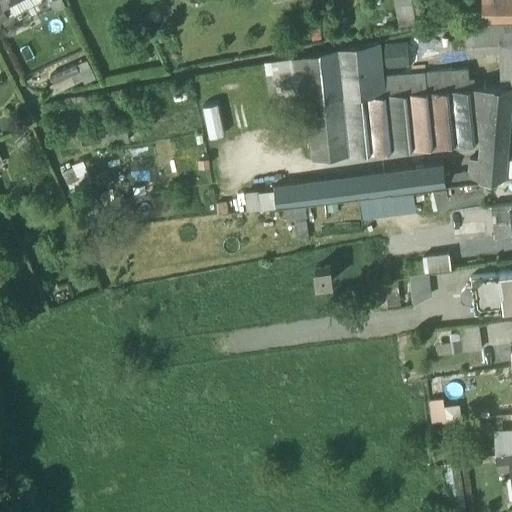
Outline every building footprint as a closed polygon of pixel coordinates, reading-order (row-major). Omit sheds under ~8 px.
[(62,0),(57,0),(50,3),(54,10),(65,6),(62,0)] [(511,0),(485,1),(485,18),(511,17),(511,0)] [(511,24),(501,24),(501,25),(502,50),(503,86),(511,85),(511,24)] [(501,25),(465,27),(466,53),(502,50),(501,25)] [(379,42),(328,52),(348,155),(480,141),(507,143),(511,85),(469,89),(452,90),(385,95),(383,76),(379,42)] [(328,52),(293,58),(300,92),(313,160),(348,155),(328,52)] [(293,58),(273,62),(279,96),(300,92),(293,58)] [(55,93),(95,76),(89,61),(48,78),(55,93)] [(468,70),(451,71),(452,90),(469,89),(468,70)] [(451,71),(383,76),(385,95),(452,90),(451,71)] [(507,143),(480,141),(479,157),(469,159),(468,172),(467,183),(500,178),(506,159),(507,143)] [(511,157),(506,159),(500,178),(511,176),(511,157)] [(443,163),(273,184),(275,200),(276,206),(446,186),(444,169),(443,163)] [(468,172),(444,169),(446,186),(467,183),(468,172)] [(437,211),(485,206),(483,186),(469,187),(469,195),(435,198),(437,211)] [(511,202),(490,206),(494,236),(511,233),(511,202)] [(449,253),(423,257),(425,270),(451,267),(449,253)] [(330,266),(315,268),(317,283),(332,282),(330,266)] [(511,271),(470,276),(471,286),(473,302),(474,312),(511,307),(511,271)] [(410,277),(370,282),(373,310),(413,305),(410,277)] [(471,286),(465,287),(460,292),(461,299),(466,303),(473,302),(471,286)] [(478,325),(458,328),(461,352),(482,349),(478,325)] [(511,453),(496,456),(499,470),(511,468),(510,466),(511,465),(511,453)] [(465,511),(458,462),(443,464),(450,507),(450,511),(465,511)]
